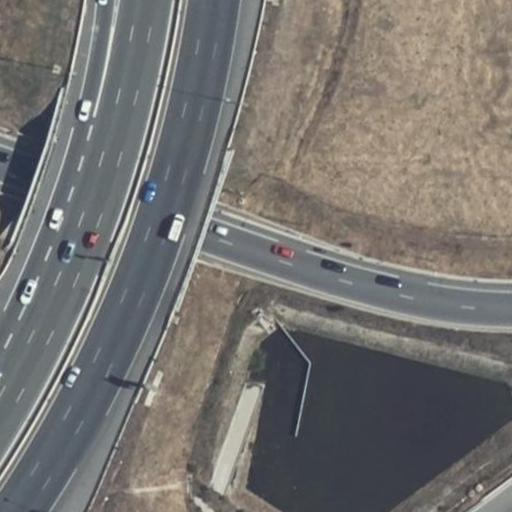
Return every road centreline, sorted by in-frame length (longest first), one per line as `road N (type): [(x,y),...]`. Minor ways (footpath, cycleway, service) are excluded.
road 1 (motorway): [(15,511),(65,434),(134,292),(170,196),(213,0)]
road 2 (motorway): [(511,308),(399,296),(312,272),(0,163)]
road 3 (motorway): [(145,0),(118,131),(19,367)]
road 4 (motorway): [(106,0),(19,367)]
